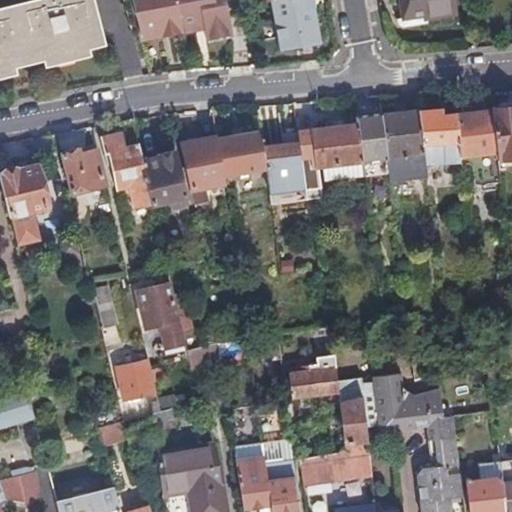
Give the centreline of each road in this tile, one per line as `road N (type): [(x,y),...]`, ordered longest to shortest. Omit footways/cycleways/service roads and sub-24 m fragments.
road 1 (residential): [(367,79),(145,98),(0,125)]
road 2 (residential): [(511,68),(367,79)]
